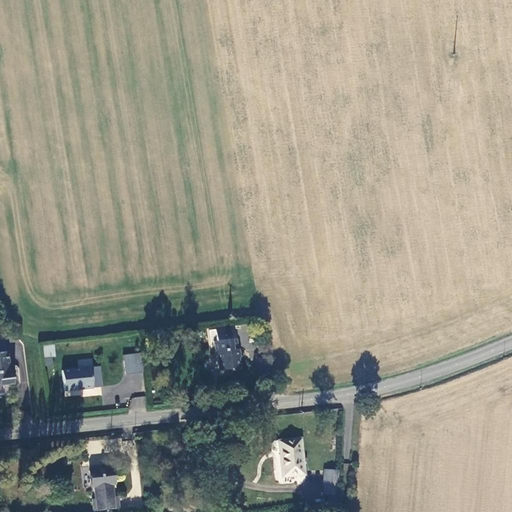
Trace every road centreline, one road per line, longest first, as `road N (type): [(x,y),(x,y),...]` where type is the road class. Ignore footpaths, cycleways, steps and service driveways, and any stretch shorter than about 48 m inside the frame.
road 1 (tertiary): [(0,434),(350,394)]
road 2 (tertiary): [(350,394),(434,377),(511,344)]
